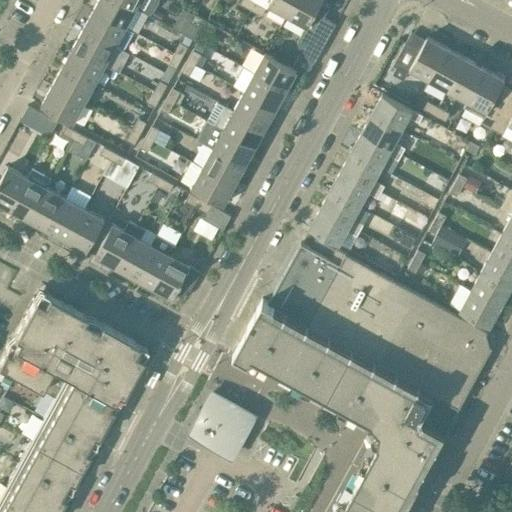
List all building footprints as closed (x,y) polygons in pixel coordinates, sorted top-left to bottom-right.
[(125,25),(136,6),(124,0),(97,0),(94,8),(125,25)] [(124,0),(136,6),(146,12),(149,12),(152,11),(157,0),(124,0)] [(251,9),(255,1),(253,0),(241,0),(240,3),(251,9)] [(288,14),(295,0),(269,0),(268,3),(288,14)] [(321,0),(295,0),(288,14),(306,24),(297,41),(300,52),(315,60),(336,22),(323,16),(329,5),(321,1),(321,0)] [(266,7),(255,1),(251,9),(262,15),(266,7)] [(134,30),(125,25),(94,8),(83,27),(115,44),(124,49),(134,30)] [(202,26),(206,19),(195,13),(191,20),(202,26)] [(206,19),(202,26),(213,32),(217,25),(206,19)] [(115,44),(83,27),(73,46),(105,63),(115,44)] [(410,67),(429,78),(447,46),(427,35),(420,49),(406,41),(393,64),(396,66),(393,73),(404,79),(410,67)] [(193,48),(187,59),(195,63),(205,44),(197,40),(193,48)] [(174,52),(182,56),(188,45),(180,41),(174,52)] [(94,82),(105,63),(73,46),(63,65),(94,82)] [(466,56),(447,46),(429,78),(448,88),(466,56)] [(265,51),(254,71),(286,88),(297,68),(265,51)] [(168,63),(176,67),(182,56),(174,52),(168,63)] [(448,88),(467,99),(485,67),(466,56),(448,88)] [(195,63),(187,59),(181,70),(189,74),(195,63)] [(94,82),(63,65),(52,83),(84,101),(94,82)] [(480,121),(491,127),(505,102),(494,96),(504,78),(485,67),(467,99),(463,106),(483,116),(480,121)] [(254,71),(244,90),(276,107),(286,88),(254,71)] [(146,83),(153,87),(158,79),(150,75),(146,83)] [(153,90),(161,94),(167,83),(159,79),(153,90)] [(52,83),(41,103),(73,121),(84,101),(52,83)] [(180,90),(173,86),(167,97),(174,101),(180,90)] [(147,101),(155,105),(161,94),(153,90),(147,101)] [(244,90),(233,109),(265,126),(276,107),(244,90)] [(419,121),(423,114),(383,92),(372,111),(402,128),(408,115),(419,121)] [(174,101),(167,97),(161,108),(168,112),(174,101)] [(265,126),(233,109),(217,100),(207,119),(213,122),(223,128),(255,145),(265,126)] [(428,100),(424,107),(435,113),(439,106),(428,100)] [(511,105),(505,102),(491,127),(502,133),(509,121),(511,123),(511,105)] [(439,106),(435,113),(446,119),(450,112),(439,106)] [(395,140),(402,128),(372,111),(361,130),(402,152),(405,146),(395,140)] [(52,131),(58,120),(47,113),(41,125),(52,131)] [(133,128),(141,132),(147,121),(139,117),(133,128)] [(73,138),(77,130),(66,124),(62,132),(73,138)] [(160,128),(152,124),(146,135),(154,139),(160,128)] [(127,139),(135,143),(141,132),(133,128),(127,139)] [(223,128),(213,147),(245,164),(255,145),(223,128)] [(84,144),(88,136),(77,130),(73,138),(84,144)] [(361,130),(351,149),(381,166),(388,153),(398,159),(399,158),(409,164),(411,159),(401,153),(402,152),(361,130)] [(154,139),(146,135),(140,146),(148,150),(154,139)] [(494,145),(493,139),(487,136),(482,145),(491,151),(494,145)] [(475,152),(479,145),(470,139),(466,147),(475,152)] [(111,158),(115,151),(104,145),(100,152),(111,158)] [(245,164),(213,147),(202,166),(234,183),(245,164)] [(374,178),(381,166),(351,149),(341,168),(381,190),(384,184),(374,178)] [(122,164),(126,157),(115,151),(111,158),(122,164)] [(181,180),(191,185),(223,203),(234,183),(202,166),(192,160),(181,180)] [(0,178),(0,201),(10,207),(28,175),(8,165),(0,178)] [(378,197),(381,190),(341,168),(330,187),(360,204),(367,191),(378,197)] [(159,185),(163,177),(152,171),(148,178),(159,185)] [(459,172),(454,181),(462,185),(467,176),(459,172)] [(478,178),(469,174),(468,177),(463,186),(471,190),(478,178)] [(47,186),(28,175),(10,207),(29,218),(47,186)] [(170,191),(174,183),(163,177),(159,185),(170,191)] [(449,190),(457,194),(462,185),(454,181),(449,190)] [(66,196),(47,186),(29,218),(48,228),(66,196)] [(360,204),(330,187),(320,206),(360,228),(364,222),(353,216),(360,204)] [(197,205),(201,198),(190,191),(186,199),(197,205)] [(67,238),(84,206),(66,196),(48,228),(67,238)] [(208,211),(212,204),(201,198),(197,205),(208,211)] [(208,211),(205,215),(224,226),(231,214),(212,204),(208,211)] [(104,217),(84,206),(67,238),(87,249),(104,217)] [(320,206),(309,226),(339,242),(346,229),(357,235),(360,228),(320,206)] [(433,219),(441,223),(446,214),(438,210),(433,219)] [(511,212),(511,213),(502,232),(511,237),(511,212)] [(431,242),(448,251),(458,233),(441,223),(433,219),(428,228),(436,232),(431,242)] [(115,264),(132,233),(137,224),(130,221),(126,229),(112,222),(95,254),(115,264)] [(137,224),(132,233),(115,264),(134,275),(151,243),(139,236),(143,228),(137,224)] [(410,246),(415,237),(405,231),(400,241),(410,246)] [(157,232),(151,243),(134,275),(153,285),(170,253),(176,243),(157,232)] [(511,261),(511,237),(502,232),(491,251),(511,261)] [(400,511),(413,490),(492,345),(490,344),(486,331),(487,329),(337,245),(331,256),(302,240),(269,299),(263,296),(233,351),(248,360),(252,354),(378,423),(382,434),(373,451),(374,458),(370,466),(365,474),(359,476),(339,511),(400,511)] [(425,252),(418,248),(413,257),(421,261),(425,252)] [(511,261),(491,251),(481,270),(511,286),(511,283),(511,261)] [(179,295),(185,298),(200,270),(170,253),(153,285),(177,299),(179,295)] [(416,270),(422,273),(427,266),(420,262),(421,261),(413,257),(408,266),(416,270)] [(500,305),(511,286),(481,270),(470,289),(500,305)] [(470,289),(460,308),(489,325),(500,305),(470,289)] [(65,343),(80,316),(81,317),(84,312),(47,291),(42,300),(34,295),(21,319),(65,343)] [(0,503),(0,511),(54,511),(141,354),(132,349),(137,341),(84,312),(81,317),(80,316),(65,343),(21,319),(0,356),(0,365),(58,397),(0,503)] [(0,385),(6,389),(10,380),(3,376),(0,382),(0,385)] [(231,454),(253,413),(213,391),(191,432),(231,454)] [(0,406),(4,409),(10,407),(13,401),(3,395),(0,401),(0,406)]
